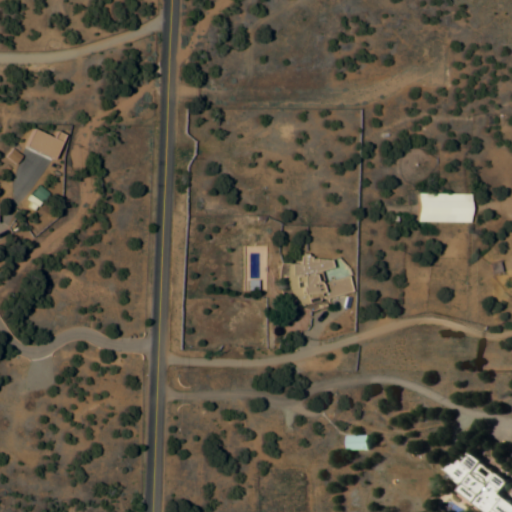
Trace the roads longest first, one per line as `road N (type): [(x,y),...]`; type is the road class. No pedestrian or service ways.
road 1 (residential): [(156,511),(167,0)]
road 2 (residential): [(161,359),(225,376),(450,350),(507,370)]
road 3 (residential): [(167,21),(58,57),(0,56)]
